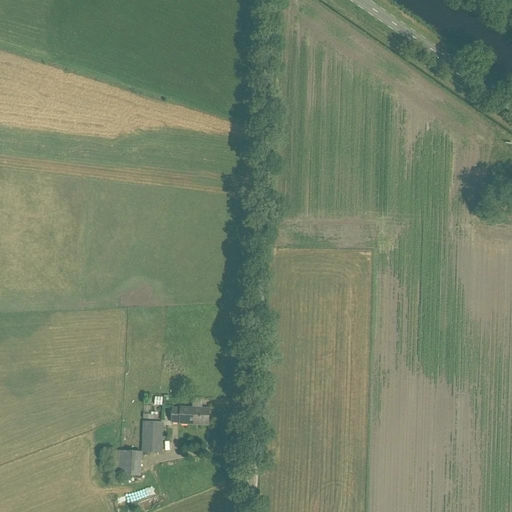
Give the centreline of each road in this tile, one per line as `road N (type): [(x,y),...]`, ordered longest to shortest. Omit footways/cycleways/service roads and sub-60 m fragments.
road 1 (unclassified): [(250,511),(271,0)]
road 2 (secondary): [(511,107),(356,0)]
